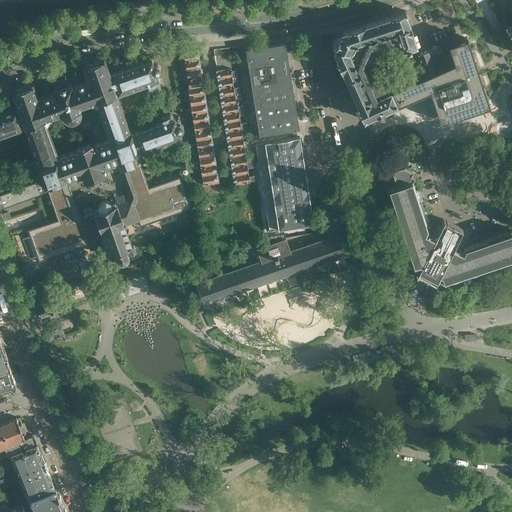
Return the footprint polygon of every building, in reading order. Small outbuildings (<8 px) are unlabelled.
[(399,104),(399,103),(430,89),(441,120),(490,104),(488,100),(479,70),(468,36),(449,41),(455,60),(435,69),(433,63),(436,62),(434,58),(443,55),(440,46),(437,47),(435,46),(432,47),(432,49),(418,53),(424,74),(386,91),(382,80),(377,78),(369,81),(359,60),(361,60),(362,59),(363,60),(366,59),(370,52),(369,49),(367,48),(368,46),(367,45),(385,40),(387,46),(391,48),(401,45),(403,49),(417,45),(406,11),(391,16),(364,25),(363,24),(349,29),(349,30),(343,32),(342,31),(340,34),(337,33),(336,36),(335,38),(336,38),(334,41),(333,43),(331,46),(334,48),(333,51),(336,58),(342,72),(343,72),(358,105),(357,105),(363,119),(397,105),(399,104)] [(299,129),(292,86),(285,43),(246,49),(260,135),(299,129)] [(199,58),(197,50),(183,52),(184,57),(180,57),(181,61),(199,58)] [(0,202),(44,188),(45,188),(48,187),(59,219),(29,229),(40,261),(91,243),(89,237),(102,232),(109,253),(107,254),(111,265),(139,255),(135,243),(133,243),(126,224),(141,219),(143,225),(193,207),(181,174),(149,186),(140,163),(139,158),(142,157),(141,154),(180,140),(178,133),(179,133),(179,132),(180,132),(180,131),(181,130),(181,129),(181,128),(181,127),(181,126),(180,125),(180,124),(179,123),(178,123),(177,122),(175,115),(133,130),(119,94),(159,79),(157,74),(158,73),(159,73),(160,72),(160,71),(161,71),(161,70),(161,69),(161,68),(161,67),(160,66),(160,65),(159,64),(158,64),(156,63),(155,63),(154,63),(153,64),(152,59),(110,74),(104,58),(84,66),(89,81),(73,87),(72,84),(67,86),(67,85),(66,85),(64,85),(65,87),(60,88),(60,87),(58,87),(59,88),(57,88),(58,89),(54,91),(54,93),(38,99),(33,84),(12,91),(17,106),(0,112),(0,135),(25,127),(27,134),(24,135),(32,157),(35,156),(38,164),(36,164),(39,174),(0,187),(0,202)] [(200,67),(199,58),(181,61),(182,65),(185,65),(186,69),(200,67)] [(202,76),(200,67),(186,69),(187,74),(183,75),(184,79),(202,76)] [(236,75),(235,70),(231,71),(231,67),(217,69),(218,78),(236,75)] [(233,85),(233,81),(237,80),(236,75),(218,78),(219,87),(233,85)] [(203,85),(202,76),(184,79),(184,83),(188,82),(189,87),(203,85)] [(204,93),(203,85),(189,87),(188,87),(188,92),(183,93),(184,97),(204,93)] [(239,93),(238,88),(234,89),(233,85),(219,87),(221,96),(239,93)] [(206,102),(204,93),(184,97),(185,101),(190,100),(190,105),(206,102)] [(236,102),(235,98),(240,98),(239,93),(221,96),(222,104),(236,102)] [(207,111),(206,102),(190,105),(191,109),(186,110),(187,114),(207,111)] [(242,110),(242,106),(238,107),(237,102),(236,102),(222,104),(224,113),(242,110)] [(240,120),(239,115),(243,114),(242,110),(224,113),(225,122),(240,120)] [(208,120),(207,111),(187,114),(187,118),(192,117),(193,122),(208,120)] [(210,128),(208,120),(193,122),(194,127),(189,128),(190,132),(210,128)] [(245,128),(245,124),(241,124),(240,120),(225,122),(226,131),(245,128)] [(211,137),(210,128),(190,132),(190,135),(195,135),(196,139),(211,137)] [(243,137),(242,132),(246,132),(245,128),(226,131),(228,139),(243,137)] [(213,146),(211,137),(196,139),(197,144),(192,145),(192,149),(213,146)] [(248,145),(247,141),(243,142),(243,137),(228,139),(229,148),(248,145)] [(314,224),(300,137),(255,144),(269,231),(314,224)] [(245,154),(245,150),(249,149),(248,145),(229,148),(230,157),(245,154)] [(214,155),(213,146),(192,149),(193,153),(198,152),(199,157),(214,155)] [(251,163),(250,159),(246,159),(245,154),(230,157),(232,166),(251,163)] [(215,163),(214,157),(214,155),(199,157),(199,162),(194,163),(195,166),(215,163)] [(413,171),(415,166),(407,162),(405,166),(413,171)] [(217,172),(216,165),(215,163),(195,166),(196,170),(201,170),(201,174),(217,172)] [(248,172),(247,167),(251,167),(251,163),(232,166),(233,174),(248,172)] [(511,229),(487,238),(486,238),(487,239),(467,246),(464,247),(462,252),(453,247),(463,229),(444,219),(434,238),(426,234),(428,229),(426,222),(430,221),(426,210),(423,211),(424,208),(422,204),(420,201),(423,200),(420,190),(416,191),(412,180),(416,172),(413,171),(405,166),(404,166),(392,170),(395,180),(393,184),(394,186),(386,188),(412,266),(418,269),(417,272),(422,275),(423,277),(424,276),(426,277),(428,278),(428,280),(430,279),(435,282),(437,279),(443,282),(449,280),(453,282),(458,280),(458,281),(462,283),(471,280),(473,276),(473,275),(478,274),(480,270),(511,259),(511,229)] [(218,181),(217,174),(217,172),(201,174),(202,179),(197,180),(198,184),(218,181)] [(253,180),(253,176),(249,177),(248,172),(233,174),(235,183),(253,180)] [(215,300),(354,252),(347,201),(319,204),(324,239),(319,241),(318,237),(302,243),(303,247),(290,251),(286,239),(258,248),(262,261),(196,283),(204,308),(217,304),(215,300)] [(10,210),(2,213),(5,220),(12,217),(10,210)] [(185,213),(191,223),(195,220),(190,211),(185,213)] [(467,246),(487,239),(486,238),(487,238),(486,235),(472,240),(471,239),(465,240),(467,246)] [(58,308),(51,289),(29,297),(31,302),(34,301),(36,305),(32,306),(35,316),(58,309),(58,308)] [(64,335),(62,328),(47,333),(49,340),(64,335)] [(0,369),(10,366),(4,349),(0,350),(0,369)] [(16,382),(10,366),(0,369),(0,389),(14,386),(16,382)] [(38,443),(35,435),(33,434),(27,436),(20,419),(20,418),(19,418),(18,418),(0,424),(0,459),(11,455),(37,445),(37,444),(38,443)] [(51,478),(48,469),(46,463),(45,463),(42,454),(42,453),(41,453),(37,445),(11,455),(28,498),(32,497),(54,487),(51,479),(52,478),(51,478)] [(61,501),(59,497),(61,496),(59,492),(58,493),(56,488),(55,488),(55,487),(54,487),(32,497),(37,511),(61,501)] [(67,511),(65,506),(63,507),(61,501),(37,511),(34,511),(35,511),(34,511),(67,511)] [(26,511),(23,503),(16,506),(17,508),(11,511),(26,511)]
